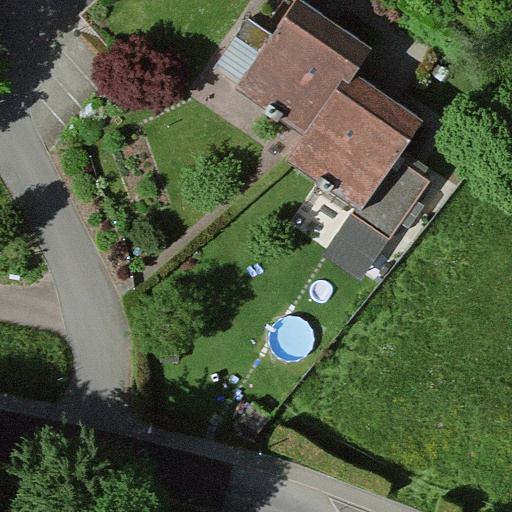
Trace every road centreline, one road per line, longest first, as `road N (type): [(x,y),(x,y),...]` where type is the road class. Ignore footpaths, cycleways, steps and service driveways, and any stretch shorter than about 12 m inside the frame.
road 1 (residential): [(123,455),(95,318),(15,136),(16,77),(40,0)]
road 2 (residential): [(123,455),(311,511)]
road 3 (residential): [(0,431),(123,455)]
